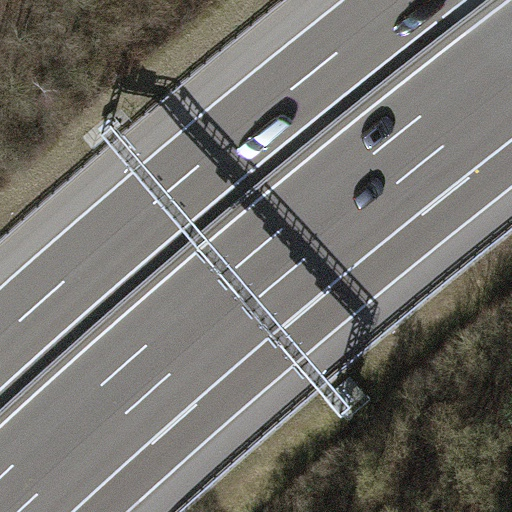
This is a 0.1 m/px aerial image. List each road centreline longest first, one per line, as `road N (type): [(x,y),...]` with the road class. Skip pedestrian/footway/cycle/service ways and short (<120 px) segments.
road 1 (motorway): [(0,505),(273,262),(511,71)]
road 2 (motorway): [(408,0),(0,342)]
